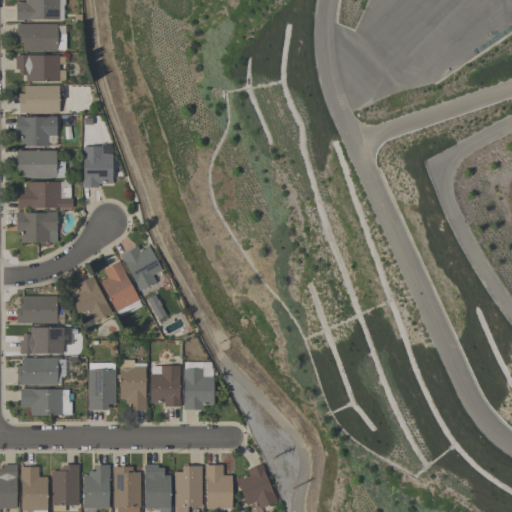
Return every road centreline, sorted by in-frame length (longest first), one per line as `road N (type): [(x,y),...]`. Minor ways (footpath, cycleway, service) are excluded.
road 1 (residential): [(0,437),(231,440)]
road 2 (residential): [(0,277),(36,275),(73,258),(108,226)]
